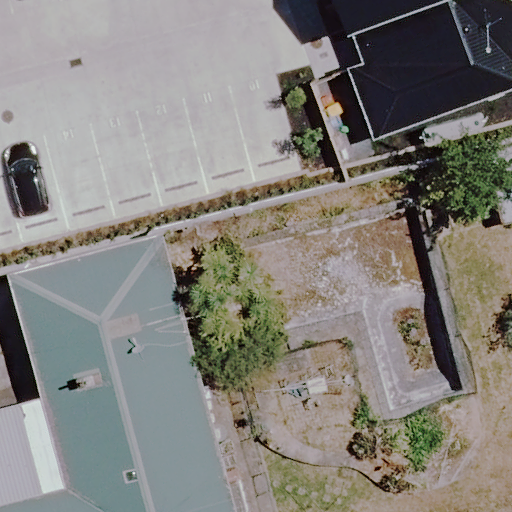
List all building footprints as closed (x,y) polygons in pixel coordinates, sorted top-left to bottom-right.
[(0,0),(0,141),(22,111),(81,152),(146,61),(128,0),(0,0)] [(511,0),(429,0),(392,11),(435,154),(511,131),(511,0)] [(0,242),(16,239),(81,152),(22,111),(0,141),(0,242)] [(511,148),(493,154),(510,219),(511,218),(511,148)] [(0,500),(0,511),(256,511),(181,223),(27,263),(60,390),(84,479),(0,500)] [(0,500),(84,479),(60,390),(0,405),(0,500)]
